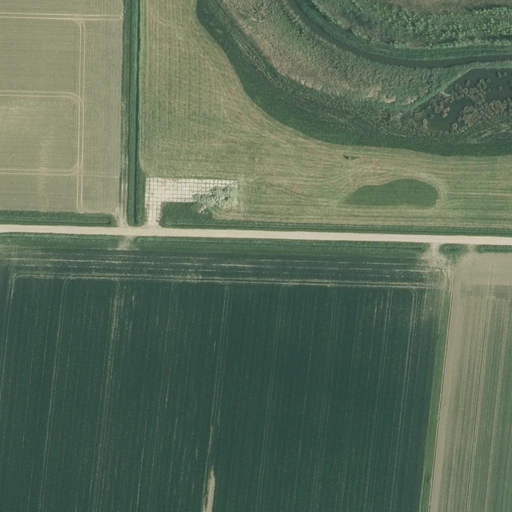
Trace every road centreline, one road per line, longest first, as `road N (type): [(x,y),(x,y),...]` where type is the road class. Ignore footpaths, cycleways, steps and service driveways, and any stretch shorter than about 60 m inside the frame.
road 1 (track): [(0,228),(511,241)]
road 2 (track): [(122,231),(128,0)]
